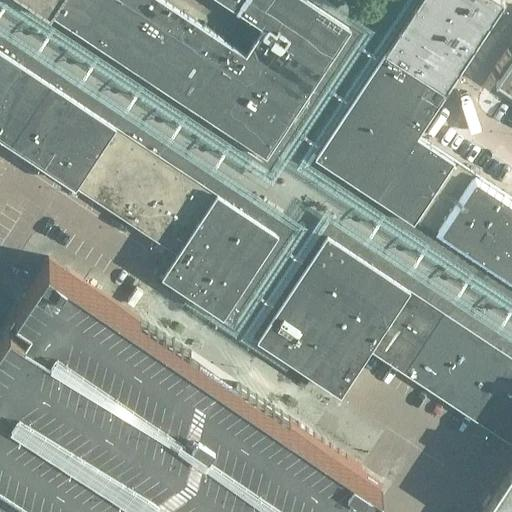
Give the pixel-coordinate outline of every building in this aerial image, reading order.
[(0,0),(0,2),(272,183),(375,27),(333,0),(309,0),(348,26),(315,76),(269,147),(262,148),(214,117),(192,102),(181,104),(172,99),(170,87),(141,68),(140,67),(136,69),(106,48),(105,44),(103,43),(97,44),(97,43),(93,44),(93,43),(87,39),(86,39),(85,35),(84,35),(83,31),(83,29),(82,29),(71,31),(56,21),(54,10),(53,9),(38,0),(0,0)] [(38,0),(53,9),(58,0),(38,0)] [(83,31),(103,0),(58,0),(53,9),(54,10),(56,21),(71,31),(82,29),(83,29),(83,31)] [(141,68),(180,9),(166,0),(103,0),(83,31),(84,35),(85,35),(86,39),(87,39),(93,43),(93,44),(97,43),(97,44),(103,43),(105,44),(106,48),(136,69),(140,67),(141,68)] [(348,26),(309,0),(230,0),(265,23),(256,38),(315,76),(348,26)] [(403,0),(294,166),(511,309),(511,290),(488,276),(486,264),(482,265),(472,258),(471,254),(457,245),(434,230),(433,232),(389,203),(391,201),(376,191),(364,194),(312,159),(310,149),(372,55),(383,53),(386,49),(388,45),(389,45),(409,15),(418,0),(403,0)] [(383,53),(381,56),(439,95),(444,89),(445,89),(493,16),(504,0),(418,0),(409,15),(389,45),(388,45),(383,53)] [(170,87),(210,29),(180,9),(141,68),(170,87)] [(0,38),(24,55),(26,65),(48,80),(70,94),(92,109),(113,123),(117,126),(136,138),(137,138),(154,140),(156,141),(159,153),(171,152),(199,170),(201,181),(202,182),(214,180),(217,192),(276,231),(223,311),(222,312),(189,290),(182,300),(235,335),(309,224),(0,20),(0,38)] [(192,102),(232,43),(210,29),(170,87),(172,99),(181,104),(192,102)] [(0,105),(26,66),(24,55),(0,38),(0,105)] [(269,147),(315,76),(256,38),(246,53),(254,58),(214,117),(262,148),(269,147)] [(214,117),(254,58),(246,53),(232,43),(192,102),(214,117)] [(372,55),(310,149),(312,159),(364,194),(376,191),(415,133),(439,95),(381,56),(383,53),(372,55)] [(511,59),(495,84),(511,95),(511,59)] [(26,66),(0,105),(0,120),(0,121),(0,132),(9,139),(20,123),(48,80),(26,66)] [(20,123),(9,139),(30,153),(70,94),(48,80),(20,123)] [(70,94),(30,153),(53,168),(92,109),(70,94)] [(92,109),(53,168),(74,182),(113,123),(92,109)] [(113,123),(74,182),(97,197),(136,139),(113,123)] [(433,232),(434,230),(473,171),(415,133),(376,191),(391,201),(389,203),(433,232)] [(136,139),(97,197),(120,212),(159,153),(156,142),(154,141),(137,138),(136,139)] [(159,153),(120,212),(163,241),(202,182),(201,182),(199,171),(171,152),(159,154),(159,153)] [(457,245),(496,186),(473,171),(434,230),(457,245)] [(202,182),(163,241),(178,251),(217,192),(214,180),(203,182),(202,182)] [(486,264),(511,224),(511,197),(496,186),(457,245),(471,254),(472,258),(482,265),(486,264)] [(178,251),(164,273),(223,312),(223,311),(276,231),(231,201),(217,192),(178,251)] [(292,358),(259,336),(327,233),(408,287),(445,311),(453,309),(464,317),(466,325),(488,340),(510,354),(511,355),(511,354),(511,327),(325,204),(237,336),(285,368),(292,358)] [(511,290),(511,224),(486,264),(488,276),(511,290)] [(312,256),(259,336),(340,390),(369,346),(408,287),(327,233),(312,256)] [(359,511),(382,478),(362,465),(314,433),(212,365),(191,351),(136,315),(48,257),(0,329),(0,511),(359,511)] [(172,281),(163,275),(159,281),(169,287),(172,281)] [(408,287),(369,346),(406,370),(445,311),(408,287)] [(445,311),(406,370),(449,399),(488,340),(466,326),(464,317),(453,310),(445,311)] [(488,340),(449,399),(471,413),(510,355),(488,340)] [(510,355),(471,413),(493,428),(511,399),(511,354),(511,355),(510,355)] [(511,399),(493,428),(511,440),(511,399)] [(489,494),(481,506),(483,507),(484,506),(493,511),(511,511),(511,463),(491,495),(489,494)]
